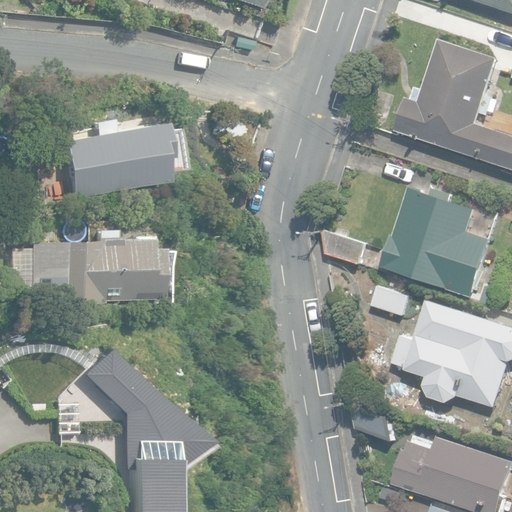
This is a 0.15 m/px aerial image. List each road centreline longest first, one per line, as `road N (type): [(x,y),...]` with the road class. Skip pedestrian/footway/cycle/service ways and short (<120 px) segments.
road 1 (residential): [(321,511),(280,237),(315,104)]
road 2 (residential): [(0,44),(206,69),(315,104)]
